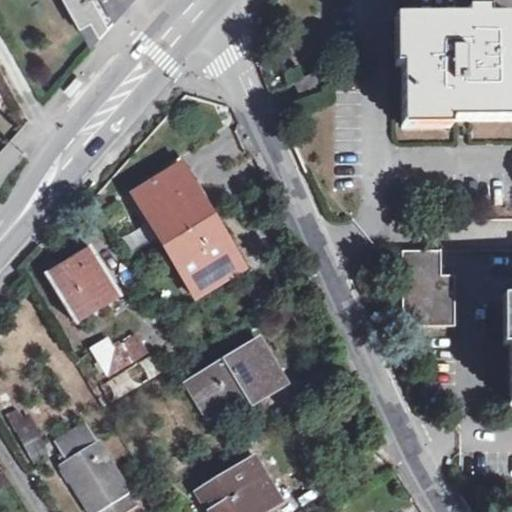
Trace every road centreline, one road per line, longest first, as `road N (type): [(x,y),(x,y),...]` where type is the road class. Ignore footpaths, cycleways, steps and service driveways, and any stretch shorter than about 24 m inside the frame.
road 1 (residential): [(209,19),(449,511)]
road 2 (tertiary): [(78,171),(209,19)]
road 3 (tertiary): [(178,0),(55,143)]
